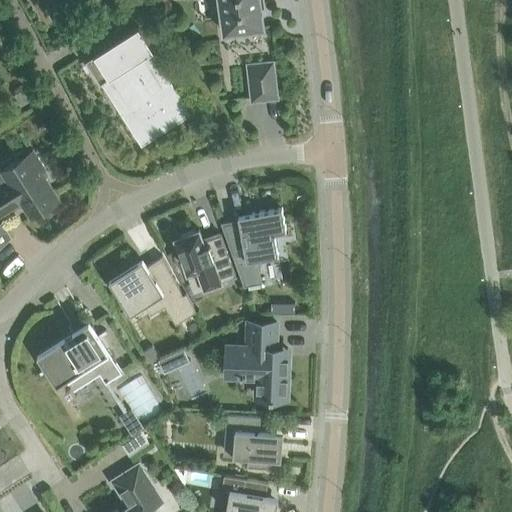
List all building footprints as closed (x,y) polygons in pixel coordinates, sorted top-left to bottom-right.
[(154,0),(136,0),(134,2),(144,18),(160,8),(154,0)] [(264,26),(261,7),(266,6),(265,0),(213,0),(215,13),(222,12),(225,31),(264,26)] [(139,25),(94,54),(99,62),(91,67),(100,83),(112,76),(132,107),(122,113),(142,144),(192,112),(172,82),(163,88),(143,56),(154,49),(139,25)] [(248,64),(253,99),(277,96),(273,61),(248,64)] [(0,247),(12,235),(6,226),(5,227),(2,221),(0,222),(0,215),(16,205),(15,204),(21,200),(22,201),(31,215),(59,198),(41,169),(45,167),(38,156),(34,159),(30,152),(2,170),(8,179),(0,184),(0,247)] [(240,218),(221,221),(244,285),(262,282),(258,257),(279,253),(275,230),(286,228),(282,206),(252,212),(239,214),(240,218)] [(237,275),(221,233),(204,239),(200,228),(177,237),(189,270),(199,266),(206,286),(237,275)] [(143,258),(110,279),(131,312),(146,303),(151,312),(169,300),(170,303),(184,295),(163,254),(147,264),(143,258)] [(276,347),(277,321),(249,320),(248,346),(228,345),(227,373),(245,374),(259,374),(258,396),(270,396),(270,398),(274,398),(274,396),(286,397),(287,355),(287,354),(288,347),(276,347)] [(98,333),(92,324),(78,333),(71,321),(68,323),(76,334),(45,354),(51,363),(39,371),(41,373),(53,366),(66,387),(69,393),(74,389),(100,372),(106,382),(109,380),(108,380),(122,371),(100,336),(107,331),(106,329),(98,333)] [(170,353),(158,359),(163,368),(174,362),(170,353)] [(260,429),(261,416),(232,414),(232,415),(229,453),(248,454),(248,465),(274,467),(275,457),(282,457),(284,431),(276,431),(260,429)] [(122,443),(129,455),(149,442),(142,430),(122,443)] [(161,500),(141,468),(139,464),(115,479),(132,505),(120,511),(118,509),(112,511),(154,511),(151,506),(161,500)] [(224,474),(222,488),(230,490),(226,510),(233,511),(275,511),(278,501),(279,496),(266,494),(268,481),(224,474)] [(200,511),(212,502),(201,487),(188,497),(200,511)]
